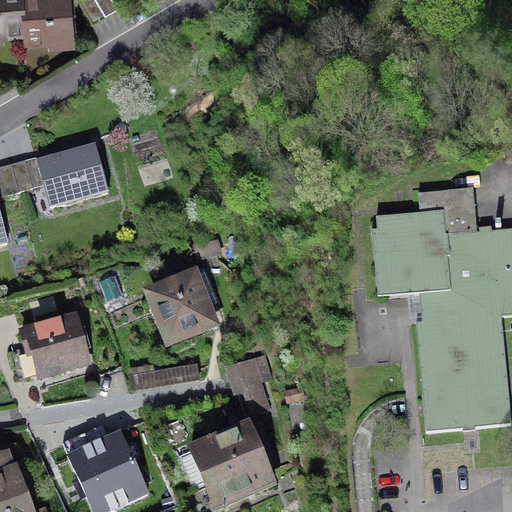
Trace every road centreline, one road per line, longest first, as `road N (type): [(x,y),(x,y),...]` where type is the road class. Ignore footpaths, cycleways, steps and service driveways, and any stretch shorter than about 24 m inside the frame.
road 1 (residential): [(197,0),(0,124)]
road 2 (residential): [(0,419),(191,388)]
